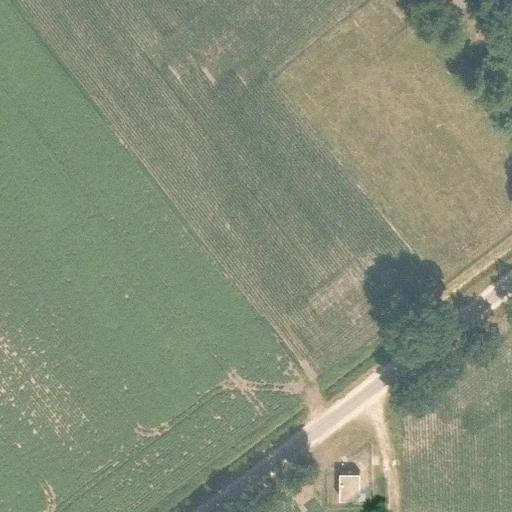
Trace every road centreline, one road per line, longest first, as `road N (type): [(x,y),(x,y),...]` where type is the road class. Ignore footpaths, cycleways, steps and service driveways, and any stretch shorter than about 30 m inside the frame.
road 1 (unclassified): [(511,272),(192,511)]
road 2 (track): [(387,511),(386,365)]
